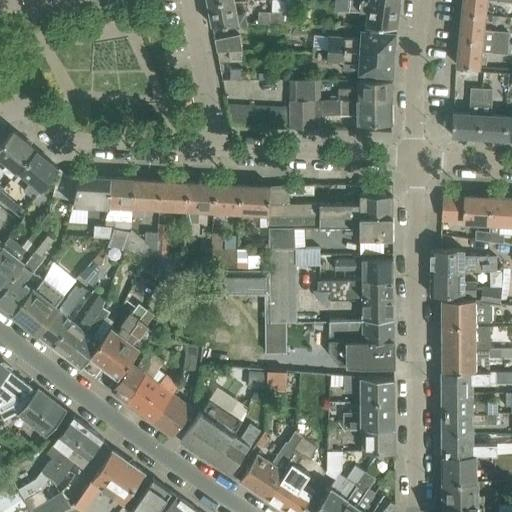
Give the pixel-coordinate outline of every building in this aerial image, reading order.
[(235,0),(214,0),(207,1),(212,25),(247,22),(245,10),(237,11),(235,0)] [(296,0),(283,0),(285,12),(288,24),(297,24),(296,0)] [(334,0),(334,8),(349,9),(367,10),(365,25),(396,26),(399,0),(334,0)] [(511,0),(463,0),(462,11),(485,14),(486,0),(498,0),(499,0),(511,1),(511,0)] [(257,11),(256,23),(288,24),(286,14),(285,12),(257,11)] [(462,11),(459,38),(508,43),(509,33),(483,30),(485,14),(462,11)] [(327,49),(394,53),(395,32),(362,30),(361,37),(328,35),(327,49)] [(240,34),(215,39),(217,52),(230,51),(242,50),(243,50),(240,34)] [(459,38),(456,64),(479,67),(481,51),(507,53),(507,52),(508,43),(459,38)] [(392,74),(394,53),(327,49),(327,60),(343,61),(343,71),(359,72),(392,74)] [(230,51),(229,60),(242,59),(242,50),(230,51)] [(242,68),(229,68),(229,78),(242,78),(242,68)] [(290,78),(290,99),(302,99),(320,99),(319,78),(290,78)] [(339,99),(355,99),(392,98),(392,79),(355,79),(355,87),(339,88),(339,99)] [(481,90),(479,137),(505,138),(506,115),(490,114),(491,89),(481,88),(481,90)] [(452,135),(478,137),(481,90),(471,89),(470,113),(453,112),(452,135)] [(392,122),(392,104),(392,98),(355,99),(339,99),(320,99),(302,99),(302,127),(314,128),(314,114),(357,114),(357,122),(392,122)] [(290,126),(302,127),(302,99),(290,99),(290,126)] [(251,102),(250,121),(285,123),(285,104),(251,102)] [(19,170),(31,155),(36,149),(13,130),(0,145),(0,157),(17,172),(19,170)] [(36,149),(31,155),(19,170),(31,181),(23,190),(33,198),(59,168),(36,149)] [(77,184),(59,168),(52,197),(73,201),(77,184)] [(78,175),(77,184),(73,201),(72,207),(102,209),(102,204),(104,205),(108,205),(109,177),(106,176),(78,175)] [(108,205),(132,206),(134,178),(133,178),(124,177),(112,177),(110,177),(109,177),(108,205)] [(136,178),(134,178),(132,206),(131,216),(143,216),(143,207),(157,208),(158,208),(160,179),(159,179),(157,179),(144,178),(136,178)] [(163,179),(160,179),(158,208),(185,209),(186,181),(184,181),(177,180),(165,180),(163,179)] [(189,181),(186,181),(185,209),(185,221),(197,222),(198,210),(211,211),(213,211),(214,182),(213,182),(211,182),(198,181),(189,181)] [(217,182),(214,182),(213,211),(215,211),(239,212),(240,184),(217,182)] [(319,215),(393,215),(393,183),(381,183),(381,184),(372,184),(372,193),(360,193),(360,204),(319,202),(289,203),(289,193),(289,184),(270,185),(269,214),(269,216),(319,215)] [(300,183),(289,184),(289,193),(314,193),(314,184),(300,183)] [(270,185),(240,184),(239,212),(269,214),(270,185)] [(1,191),(0,192),(0,200),(5,205),(11,198),(1,191)] [(490,222),(491,197),(443,195),(442,219),(490,222)] [(511,223),(511,198),(491,197),(490,222),(489,230),(489,241),(504,243),(504,233),(500,233),(500,222),(511,223)] [(24,209),(17,204),(12,210),(19,216),(24,209)] [(48,214),(27,240),(36,247),(47,232),(50,216),(48,214)] [(269,216),(268,246),(293,246),(293,228),(304,228),(360,228),(360,236),(384,236),(393,236),(393,215),(319,215),(269,216)] [(117,220),(116,227),(130,229),(131,221),(117,220)] [(157,233),(157,253),(160,252),(169,251),(170,221),(158,221),(157,233)] [(94,237),(109,238),(113,228),(95,227),(94,237)] [(129,231),(130,229),(116,227),(116,228),(114,228),(113,228),(109,238),(106,248),(122,251),(123,248),(129,231)] [(476,239),(489,241),(489,230),(477,228),(476,239)] [(129,231),(123,248),(144,257),(145,254),(149,243),(146,241),(130,229),(129,231)] [(0,304),(12,314),(31,289),(33,286),(26,280),(45,255),(42,253),(54,237),(47,232),(36,247),(30,254),(4,288),(0,293),(0,304)] [(149,243),(145,254),(157,253),(157,233),(146,233),(146,241),(149,243)] [(211,246),(216,246),(223,246),(224,234),(212,234),(211,246)] [(8,236),(2,245),(0,246),(0,282),(3,285),(2,287),(4,288),(30,254),(8,236)] [(319,245),(293,246),(294,262),(319,261),(319,245)] [(211,269),(213,269),(216,246),(211,246),(211,249),(198,249),(197,270),(211,269)] [(223,249),(223,246),(216,246),(213,269),(237,269),(238,249),(223,249)] [(294,262),(293,246),(268,246),(269,269),(269,293),(270,320),(294,320),(294,262)] [(431,295),(441,295),(476,295),(476,281),(464,281),(464,269),(496,269),(496,256),(463,256),(463,249),(441,248),(431,248),(431,295)] [(169,251),(160,252),(155,274),(171,278),(173,273),(178,254),(169,255),(169,251)] [(144,257),(138,274),(153,283),(155,274),(160,252),(157,253),(145,254),(144,257)] [(361,278),(393,277),(393,257),(334,258),(334,269),(361,268),(361,278)] [(93,259),(79,274),(93,285),(100,265),(93,259)] [(237,269),(213,269),(209,293),(269,293),(269,269),(237,269)] [(171,278),(171,280),(176,281),(193,286),(197,270),(173,273),(171,278)] [(33,286),(31,289),(12,314),(31,329),(38,335),(59,308),(55,305),(64,293),(44,277),(35,288),(33,286)] [(394,318),(394,308),(393,277),(361,278),(316,278),(317,290),(329,290),(329,297),(361,297),(361,318),(394,318)] [(38,335),(51,345),(70,320),(66,317),(86,291),(80,286),(78,288),(76,286),(59,308),(38,335)] [(480,298),(467,298),(492,302),(500,303),(502,289),(482,286),(480,298)] [(77,326),(70,320),(51,345),(66,356),(84,332),(101,306),(103,302),(100,300),(97,298),(77,326)] [(467,298),(441,298),(442,324),(475,324),(475,321),(492,321),(492,302),(467,298)] [(117,331),(111,327),(91,355),(105,365),(147,309),(138,302),(117,331)] [(84,332),(66,356),(81,368),(91,355),(111,327),(115,320),(106,315),(109,311),(101,306),(84,332)] [(154,314),(147,309),(105,365),(118,376),(150,333),(143,328),(154,314)] [(362,340),(394,339),(394,318),(361,318),(330,318),(330,331),(336,331),(362,331),(362,340)] [(475,324),(442,324),(442,325),(442,348),(475,348),(489,348),(488,324),(475,324)] [(336,331),(330,331),(330,340),(331,340),(342,340),(342,336),(336,336),(336,331)] [(394,339),(362,340),(342,340),(331,340),(332,352),(344,364),(362,365),(394,365),(394,339)] [(188,345),(186,356),(199,357),(200,346),(188,345)] [(111,390),(125,401),(146,372),(152,351),(148,348),(136,365),(132,362),(111,390)] [(475,348),(442,348),(442,370),(489,370),(489,357),(511,356),(511,348),(489,348),(475,348)] [(159,382),(152,377),(165,361),(152,351),(146,372),(125,401),(128,403),(131,405),(138,410),(159,382)] [(186,356),(184,370),(197,372),(199,357),(186,356)] [(0,358),(0,407),(34,389),(31,386),(9,369),(11,367),(0,358)] [(256,389),(266,394),(266,390),(267,381),(267,371),(248,370),(247,389),(256,389)] [(489,370),(442,370),(442,394),(472,393),(472,382),(497,382),(497,370),(489,370)] [(267,381),(266,390),(286,390),(287,371),(267,371),(267,381)] [(152,420),(173,392),(179,384),(165,374),(159,382),(138,410),(147,417),(152,420)] [(394,377),(343,374),(343,392),(361,392),(361,400),(394,400),(394,377)] [(31,424),(46,435),(66,410),(37,387),(35,390),(34,389),(0,407),(0,424),(5,422),(4,420),(17,413),(31,424)] [(266,405),(266,394),(256,389),(251,399),(266,405)] [(173,392),(152,420),(172,435),(193,407),(173,392)] [(442,394),(442,412),(496,412),(496,401),(472,401),(472,393),(442,394)] [(180,441),(215,464),(235,433),(243,420),(209,397),(180,441)] [(329,420),(329,426),(342,426),(359,426),(394,427),(394,403),(394,400),(361,400),(361,404),(361,412),(344,412),(344,420),(329,420)] [(496,423),(496,412),(442,412),(442,431),(472,431),(472,423),(496,423)] [(42,489),(49,480),(88,427),(74,415),(54,441),(46,451),(54,456),(43,470),(38,478),(18,489),(23,496),(25,499),(42,489)] [(215,464),(230,474),(230,473),(250,443),(251,444),(261,429),(250,422),(240,437),(235,433),(215,464)] [(329,426),(328,451),(333,450),(333,442),(348,442),(348,438),(363,438),(363,450),(366,450),(379,450),(394,450),(394,427),(359,426),(342,426),(329,426)] [(103,438),(88,427),(49,480),(52,482),(55,479),(59,482),(77,459),(83,464),(102,440),(103,438)] [(265,429),(258,440),(264,444),(270,435),(267,433),(268,430),(265,429)] [(268,499),(285,472),(291,463),(293,464),(302,452),(296,448),(297,433),(295,431),(287,443),(285,441),(277,454),(271,463),(257,453),(240,479),(239,480),(268,499)] [(442,431),(442,455),(496,454),(496,443),(473,443),(472,431),(442,431)] [(291,463),(285,472),(268,499),(288,511),(300,511),(314,491),(303,484),(309,475),(317,462),(310,458),(317,446),(297,433),(296,448),(302,452),(293,464),(291,463)] [(511,442),(496,443),(496,454),(511,454),(511,442)] [(144,471),(113,449),(112,449),(74,504),(84,510),(101,486),(123,502),(144,472),(144,471)] [(330,486),(312,511),(336,511),(366,469),(370,464),(379,450),(366,450),(357,464),(355,463),(336,491),(330,486)] [(342,450),(333,450),(328,451),(327,451),(327,470),(325,471),(336,478),(341,471),(342,450)] [(511,454),(496,454),(442,455),(442,476),(443,481),(475,480),(475,476),(475,468),(511,467),(511,454)] [(370,464),(366,469),(375,475),(378,469),(370,464)] [(366,469),(336,511),(361,511),(363,510),(375,491),(369,487),(376,476),(375,475),(366,469)] [(389,469),(383,479),(395,486),(394,469),(389,469)] [(123,502),(122,504),(130,509),(128,511),(156,511),(171,491),(171,490),(153,477),(150,481),(143,476),(146,473),(144,472),(123,502)] [(475,480),(443,481),(443,507),(484,507),(484,496),(476,496),(476,480),(475,480)] [(0,496),(8,491),(0,482),(0,496)] [(0,510),(23,496),(18,489),(10,493),(8,491),(0,496),(0,510)] [(29,507),(30,509),(47,498),(42,489),(25,499),(29,507)] [(29,509),(31,511),(59,511),(71,506),(61,490),(47,498),(30,509),(29,509)] [(200,511),(178,495),(165,511),(200,511)] [(21,511),(29,507),(25,499),(23,496),(0,510),(0,511),(1,510),(2,511),(21,511)] [(365,511),(363,510),(361,511),(388,511),(395,504),(384,496),(372,511),(365,511)]
